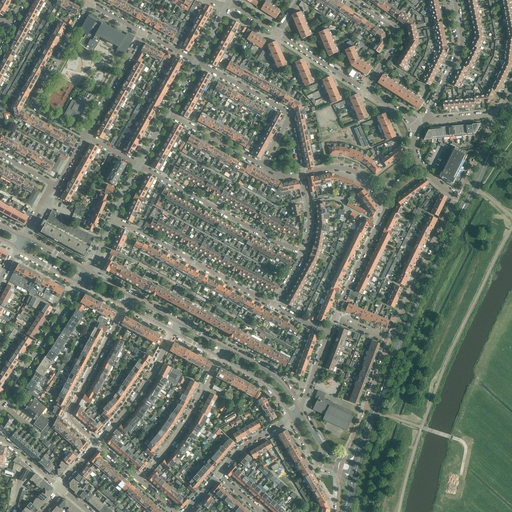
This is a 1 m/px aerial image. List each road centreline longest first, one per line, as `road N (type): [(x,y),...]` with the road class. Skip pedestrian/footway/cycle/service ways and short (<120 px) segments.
road 1 (primary): [(354,464),(400,338),(511,107)]
road 2 (residential): [(417,160),(457,196),(390,341)]
road 3 (residential): [(303,251),(139,165)]
road 4 (residential): [(273,306),(113,217)]
road 5 (residential): [(85,135),(28,103),(84,0)]
road 6 (residential): [(96,443),(67,416),(124,304)]
road 7 (residential): [(0,412),(82,282)]
road 8 (residential): [(138,479),(167,448),(220,357)]
road 9 (residential): [(335,317),(385,207),(378,194)]
road 10 (residential): [(96,443),(172,331)]
road 11 (residential): [(426,119),(463,38),(454,0)]
road 12 (residential): [(365,89),(395,43),(393,31),(350,0)]
